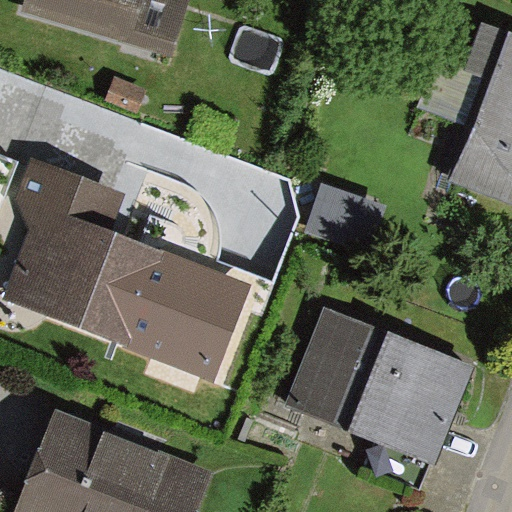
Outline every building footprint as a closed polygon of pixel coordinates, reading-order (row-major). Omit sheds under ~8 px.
[(14,0),(161,41),(172,0),(14,0)] [(511,25),(490,19),(440,172),(511,195),(511,25)] [(27,210),(2,284),(139,330),(169,242),(89,215),(101,179),(22,152),(5,202),(27,210)] [(376,244),(390,203),(327,182),(313,223),(376,244)] [(455,353),(309,301),(273,401),(419,453),(455,353)] [(172,511),(191,461),(33,403),(0,494),(0,511),(172,511)]
